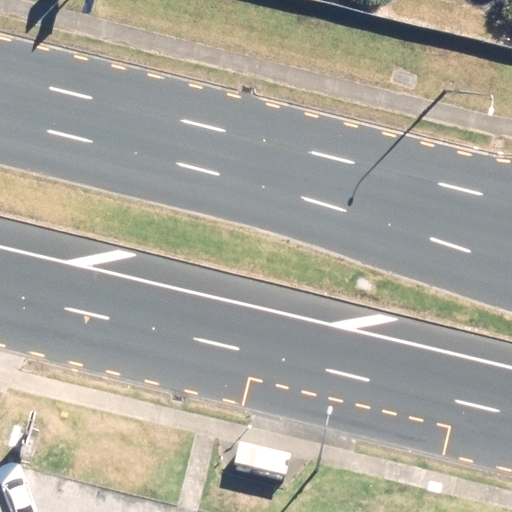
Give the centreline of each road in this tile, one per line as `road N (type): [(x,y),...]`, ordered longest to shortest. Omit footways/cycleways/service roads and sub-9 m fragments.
road 1 (primary): [(0,99),(511,224)]
road 2 (primary): [(511,420),(0,296)]
